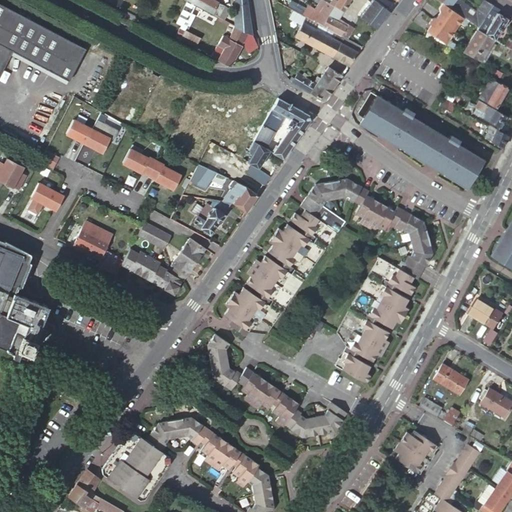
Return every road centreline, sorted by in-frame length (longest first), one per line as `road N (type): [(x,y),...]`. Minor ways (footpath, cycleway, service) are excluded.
road 1 (residential): [(179,323),(326,115)]
road 2 (residential): [(45,511),(179,323)]
road 3 (residential): [(65,0),(197,67),(228,76),(269,71)]
road 4 (tertiary): [(428,323),(356,459),(313,511)]
road 5 (residential): [(484,217),(326,115)]
road 6 (unknown): [(134,384),(50,325),(74,265)]
road 7 (residential): [(42,248),(179,323)]
road 8 (residential): [(42,248),(81,177),(138,206)]
road 9 (residential): [(326,115),(412,0)]
